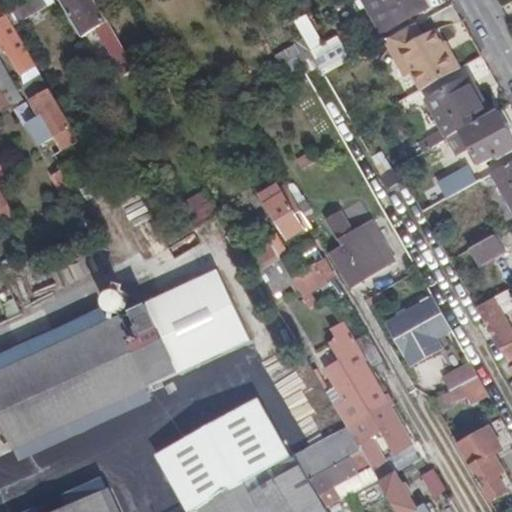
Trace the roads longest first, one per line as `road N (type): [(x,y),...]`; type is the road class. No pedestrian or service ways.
road 1 (track): [(312,232),(483,511)]
road 2 (track): [(388,375),(468,511)]
